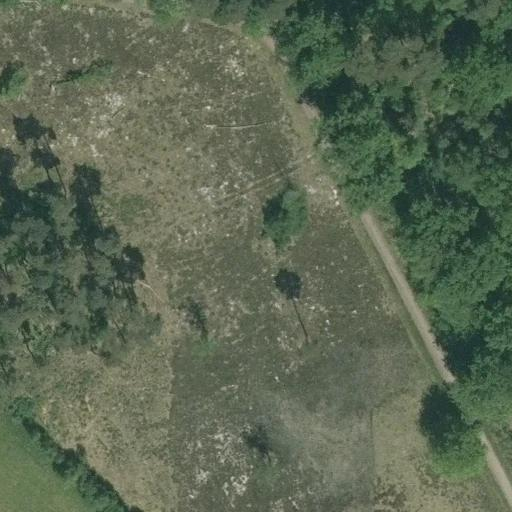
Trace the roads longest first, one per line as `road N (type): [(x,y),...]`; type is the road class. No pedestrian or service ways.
road 1 (track): [(511,498),(273,44),(257,30)]
road 2 (track): [(257,30),(187,8),(110,0)]
